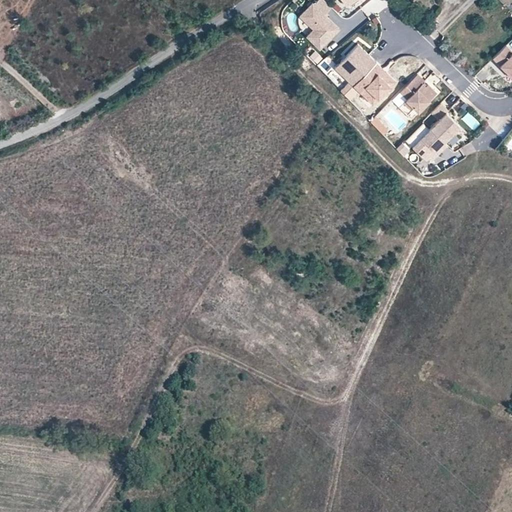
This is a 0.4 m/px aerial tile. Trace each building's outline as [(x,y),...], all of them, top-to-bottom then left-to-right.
[(320,49),(340,29),(328,18),(327,19),(324,16),(325,15),(332,8),(324,0),(318,0),(314,4),(313,3),(300,16),(314,30),(307,37),(320,49)] [(368,17),(390,5),(387,0),(367,0),(360,4),(368,17)] [(368,69),(375,61),(357,43),(336,65),(354,83),(368,69)] [(511,50),(505,44),(491,57),(505,70),(506,68),(509,70),(507,72),(511,77),(511,50)] [(385,71),(375,61),(368,69),(373,75),(377,71),(385,71)] [(376,99),(395,80),(385,71),(377,71),(373,75),(368,69),(354,83),(365,94),(370,93),(376,99)] [(417,111),(436,92),(427,83),(423,87),(420,84),(424,80),(416,73),(399,91),(406,98),(402,101),(409,108),(412,105),(417,111)] [(346,81),(339,89),(350,98),(357,91),(346,81)] [(376,99),(370,93),(365,94),(373,102),(376,99)] [(459,125),(446,111),(448,109),(440,102),(431,111),(438,118),(430,127),(443,140),(459,125)] [(443,140),(430,127),(422,135),(411,146),(424,159),(427,156),(430,158),(433,154),(435,156),(447,144),(443,140)]
